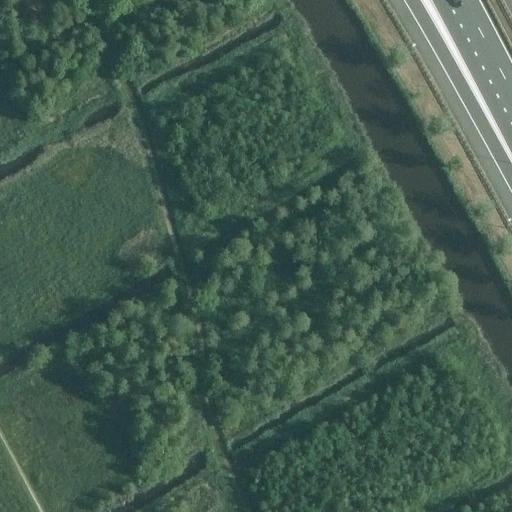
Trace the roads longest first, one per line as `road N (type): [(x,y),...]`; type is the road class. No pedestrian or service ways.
road 1 (unknown): [(85,0),(151,142),(165,220),(204,344),(212,417),(248,511)]
road 2 (motorway): [(411,0),(511,158)]
road 3 (motorway): [(453,0),(511,124)]
